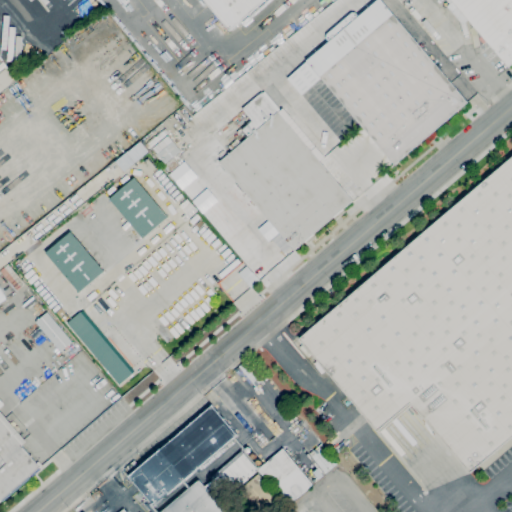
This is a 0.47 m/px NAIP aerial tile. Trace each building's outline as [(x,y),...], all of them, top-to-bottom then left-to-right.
[(265,0),(229,31),(202,0),(265,0)] [(394,165),(319,77),(306,62),(378,0),(382,0),(394,13),(392,15),(467,102),(394,165)] [(511,0),(511,63),(508,67),(468,20),(462,25),(447,7),(449,4),(445,0),(511,0)] [(0,94),(17,82),(0,59),(0,94)] [(294,250),(219,162),(232,151),(228,146),(237,139),(241,143),(248,137),(242,129),(251,121),(241,109),(261,92),(262,93),(264,91),(281,110),(283,109),(315,147),(311,151),(353,200),(343,209),(345,212),(336,220),(333,217),(313,234),(316,237),(306,245),(304,242),(294,250)] [(171,171),(169,169),(166,171),(162,166),(164,164),(156,155),(157,154),(153,148),(168,136),(173,141),(180,151),(173,157),(179,165),(171,171)] [(122,172),(147,152),(138,141),(114,161),(122,172)] [(511,436),(470,473),(410,403),(377,431),(298,339),(511,156),(511,436)] [(141,238),(167,216),(133,177),(108,198),(141,238)] [(44,252),(77,292),(103,271),(69,231),(44,252)] [(17,291),(0,271),(8,265),(25,284),(17,291)] [(133,372),(82,310),(66,323),(117,385),(133,372)] [(35,320),(57,352),(70,343),(47,311),(35,320)] [(296,420),(279,400),(284,397),(300,417),(296,420)] [(0,500),(0,399),(4,404),(0,408),(0,412),(26,442),(22,445),(37,463),(39,461),(44,467),(41,469),(39,467),(0,500)] [(147,498),(129,477),(213,406),(237,435),(153,506),(147,498)] [(257,470),(282,448),(312,485),(287,506),(257,470)] [(205,486),(210,482),(208,479),(241,451),(258,471),(219,503),(205,486)] [(265,511),(255,511),(238,490),(258,474),(280,500),(265,511)] [(219,503),(226,511),(120,511),(124,509),(126,511),(152,511),(150,510),(148,511),(142,503),(147,498),(153,506),(158,511),(160,511),(199,480),(205,486),(219,503)]
